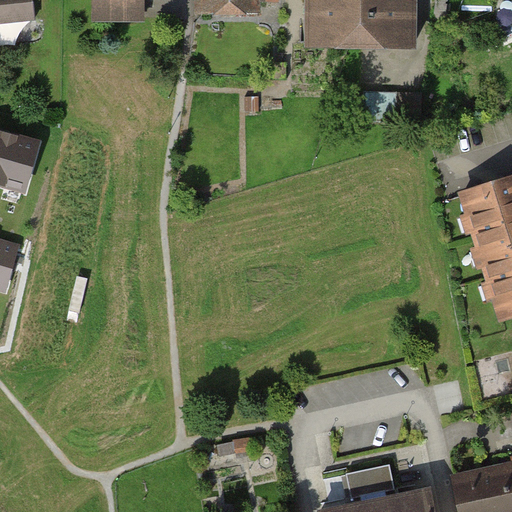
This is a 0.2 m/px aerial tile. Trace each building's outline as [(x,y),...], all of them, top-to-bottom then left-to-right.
[(0,0),(0,24),(35,21),(33,0),(0,0)] [(95,0),(96,13),(143,13),(142,0),(95,0)] [(198,0),(198,13),(255,13),(254,0),(266,0),(278,0),(198,0)] [(308,0),(308,44),(414,46),(414,0),(308,0)] [(421,94),(365,93),(365,121),(421,121),(421,94)] [(38,145),(0,134),(0,182),(25,190),(38,145)] [(502,317),(511,314),(511,178),(463,194),(502,317)] [(18,249),(0,243),(0,287),(6,289),(18,249)] [(336,511),(434,511),(431,491),(397,498),(390,465),(352,473),(359,507),(336,511)] [(511,511),(511,474),(461,482),(465,511),(511,511)]
